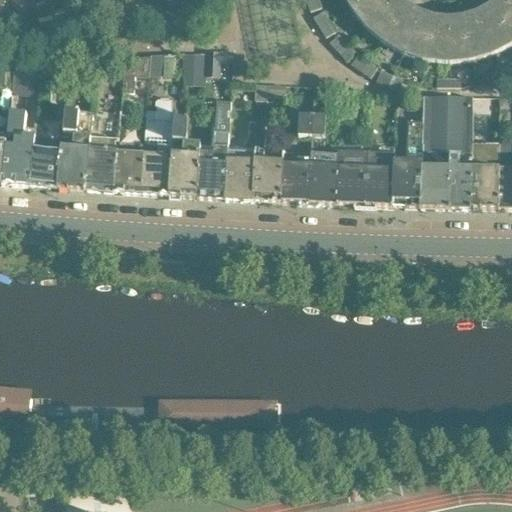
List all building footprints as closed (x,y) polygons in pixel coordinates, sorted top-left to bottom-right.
[(351,12),(370,0),(344,0),(345,1),(348,6),(351,12)] [(366,31),(397,0),(370,0),(351,12),(354,16),(359,22),(362,26),(366,31)] [(384,45),(410,8),(407,5),(404,3),(402,1),(400,0),(397,0),(366,31),(371,35),(375,39),(380,42),(384,45)] [(511,10),(500,0),(498,0),(497,1),(494,3),(492,5),(489,8),(511,40),(511,10)] [(511,0),(500,0),(511,10),(511,0)] [(320,2),(309,6),(311,14),(323,9),(320,2)] [(141,17),(139,7),(124,11),(127,21),(141,17)] [(404,56),(422,14),(417,12),(413,10),(410,8),(384,45),(388,48),(393,51),(398,54),(404,56)] [(511,47),(511,40),(489,8),(485,10),(483,11),(477,14),(495,56),(500,54),(506,51),(510,48),(511,47)] [(127,21),(124,11),(110,14),(112,25),(127,21)] [(325,13),(314,20),(319,27),(329,20),(325,13)] [(426,63),(436,18),(432,17),(428,16),(422,14),(404,56),(410,59),(414,60),(420,62),(426,63)] [(495,56),(477,14),(474,15),(470,17),(466,18),(464,18),(473,63),(477,62),(484,61),(490,58),(495,56)] [(449,66),(449,20),(443,19),(439,19),(436,18),(426,63),(432,64),(438,65),(443,66),(449,66)] [(473,63),(464,18),(460,19),(456,19),(452,20),(449,20),(449,66),(456,65),(462,65),(467,64),(473,63)] [(329,20),(319,27),(323,34),(333,27),(329,20)] [(333,27),(323,34),(327,40),(338,34),(333,27)] [(57,38),(55,28),(40,32),(43,42),(57,38)] [(43,42),(40,32),(26,35),(28,46),(43,42)] [(340,38),(331,46),(337,52),(346,44),(340,38)] [(346,44),(337,52),(343,58),(352,49),(346,44)] [(352,49),(343,58),(348,64),(357,55),(352,49)] [(234,55),(207,56),(207,57),(205,76),(205,81),(221,81),(221,67),(233,67),(234,55)] [(161,81),(164,57),(152,58),(152,59),(149,80),(161,81)] [(207,57),(183,57),(183,75),(205,76),(207,57)] [(360,58),(353,68),(359,73),(366,62),(360,58)] [(149,80),(152,59),(127,62),(127,61),(125,61),(124,79),(149,80)] [(366,62),(359,73),(366,77),(373,67),(366,62)] [(500,68),(504,79),(511,75),(511,64),(511,63),(500,68)] [(109,67),(108,83),(122,84),(123,68),(109,67)] [(373,67),(366,77),(372,82),(379,71),(373,67)] [(43,70),(42,80),(59,82),(60,68),(43,70)] [(489,72),(494,83),(504,79),(500,68),(489,72)] [(42,80),(43,70),(15,73),(13,94),(40,97),(42,80)] [(383,74),(379,85),(386,88),(391,77),(383,74)] [(391,77),(386,88),(394,91),(399,80),(391,77)] [(437,78),(437,90),(449,90),(449,78),(437,78)] [(449,78),(449,90),(461,90),(461,78),(449,78)] [(399,80),(394,91),(401,95),(406,83),(399,80)] [(87,109),(88,81),(71,81),(70,109),(87,109)] [(268,104),(268,99),(269,88),(257,87),(256,104),(268,104)] [(191,117),(195,90),(183,88),(178,115),(191,117)] [(287,100),(287,90),(287,89),(269,88),(268,99),(287,100)] [(473,158),(473,147),(473,101),(424,100),(423,124),(423,170),(449,170),(449,213),(455,213),(473,213),(473,158)] [(169,200),(175,124),(171,124),(173,104),(169,104),(169,102),(161,102),(161,103),(158,103),(158,105),(156,105),(156,111),(158,111),(158,116),(155,116),(155,123),(148,122),(146,148),(142,198),(169,200)] [(225,204),(229,149),(231,106),(218,106),(214,156),(200,156),(197,202),(225,204)] [(86,194),(91,140),(94,115),(66,112),(63,139),(64,139),(70,140),(69,150),(63,149),(62,149),(57,191),(86,194)] [(30,189),(36,139),(36,132),(26,131),(27,116),(11,114),(8,132),(9,132),(2,187),(30,189)] [(300,119),(299,140),(312,141),(313,120),(300,119)] [(340,158),(339,158),(325,157),(326,141),(325,141),(326,121),(313,120),(312,141),(311,157),(309,208),(337,209),(340,158)] [(200,156),(201,147),(188,146),(189,122),(176,121),(175,124),(169,200),(197,202),(200,156)] [(422,213),(423,170),(423,124),(408,124),(408,165),(395,164),(392,212),(404,212),(422,213)] [(257,152),(265,152),(266,126),(250,125),(249,140),(244,150),(229,149),(225,204),(253,206),(254,205),(257,152)] [(9,132),(8,132),(0,131),(0,186),(2,187),(9,132)] [(62,149),(63,149),(64,139),(63,139),(62,141),(36,139),(30,189),(57,191),(62,149)] [(118,146),(119,146),(119,141),(91,140),(86,194),(114,196),(118,146)] [(511,143),(500,143),(500,147),(499,214),(511,213),(511,143)] [(142,198),(146,148),(119,146),(118,146),(114,196),(142,198)] [(499,214),(500,147),(473,147),(473,158),(473,213),(499,214)] [(281,206),(283,155),(283,156),(269,154),(268,165),(265,164),(265,152),(257,152),(254,205),(281,206)] [(309,208),(311,157),(283,155),(281,206),(309,208)] [(365,210),(368,157),(339,155),(339,158),(340,158),(337,209),(365,210)] [(392,212),(395,164),(395,158),(368,157),(365,210),(392,212)] [(449,213),(449,170),(423,170),(422,213),(449,213)] [(32,391),(0,387),(0,422),(28,425),(30,409),(32,391)] [(274,404),(163,404),(163,411),(163,424),(274,424),(274,404)]
